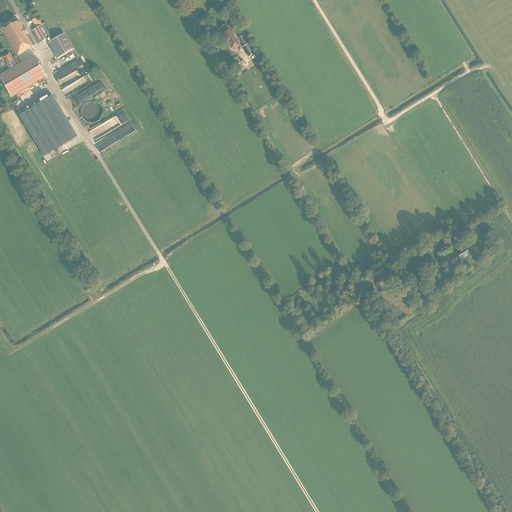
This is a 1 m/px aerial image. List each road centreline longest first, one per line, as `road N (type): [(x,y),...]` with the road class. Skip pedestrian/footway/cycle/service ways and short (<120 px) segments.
road 1 (track): [(451,273),(394,326),(383,326),(182,0)]
road 2 (unknown): [(97,297),(161,259),(318,511)]
road 3 (unknown): [(313,0),(383,123),(482,64)]
